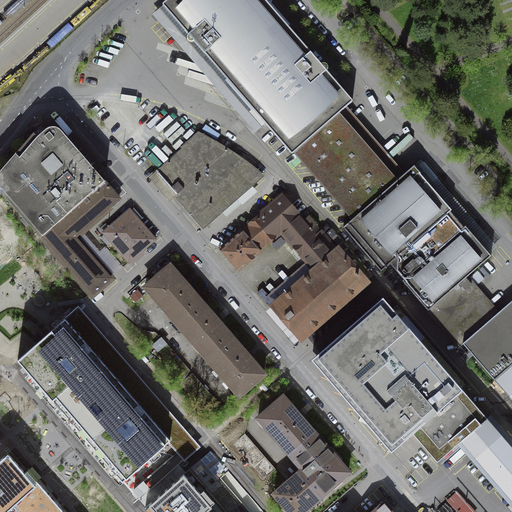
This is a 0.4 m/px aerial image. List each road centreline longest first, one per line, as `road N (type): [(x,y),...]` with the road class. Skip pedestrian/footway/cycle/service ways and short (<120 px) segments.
road 1 (residential): [(47,78),(420,511)]
road 2 (residential): [(308,0),(511,236)]
